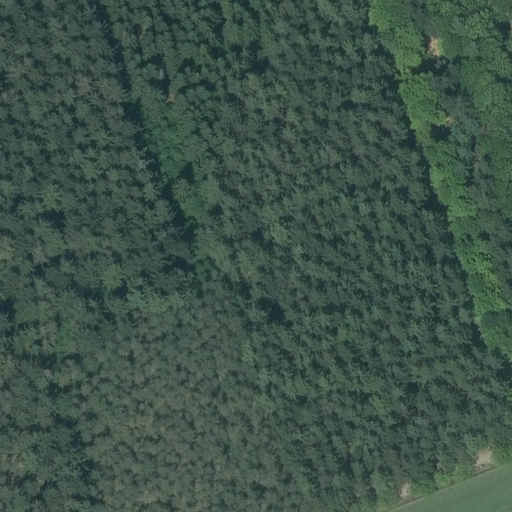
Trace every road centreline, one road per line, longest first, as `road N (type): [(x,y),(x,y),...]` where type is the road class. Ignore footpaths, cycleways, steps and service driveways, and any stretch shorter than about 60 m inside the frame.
road 1 (track): [(0,337),(437,162)]
road 2 (track): [(377,0),(511,362)]
road 3 (track): [(357,511),(511,450)]
